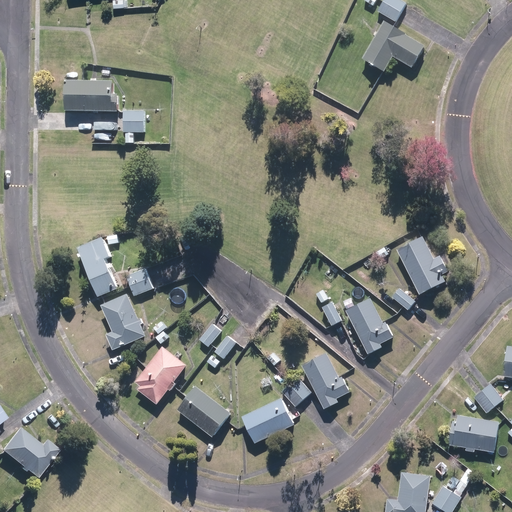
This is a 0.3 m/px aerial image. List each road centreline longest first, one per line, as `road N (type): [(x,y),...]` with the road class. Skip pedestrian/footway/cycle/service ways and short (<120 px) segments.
road 1 (residential): [(288,494),(208,490),(159,468),(114,433),(62,371),(21,273),(20,20)]
road 2 (residential): [(511,272),(356,457),(288,494)]
road 3 (residential): [(511,19),(469,75),(455,137),(470,201),(511,259)]
